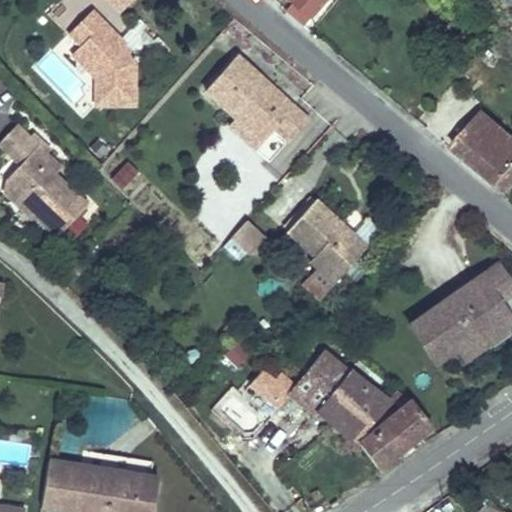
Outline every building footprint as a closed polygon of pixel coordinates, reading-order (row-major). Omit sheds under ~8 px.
[(318,0),(286,0),(304,16),(318,0)] [(94,60),(91,64),(93,95),(132,94),(130,52),(115,39),(118,34),(84,3),(65,25),(79,38),(76,43),(94,60)] [(72,47),(91,64),(94,60),(76,43),(72,47)] [(276,117),(296,94),(237,45),(207,80),(236,105),(249,117),(253,113),(267,127),(276,117)] [(307,104),(296,94),(276,117),(288,127),(307,104)] [(249,117),(236,105),(229,113),(257,138),(267,127),(253,113),(249,117)] [(511,150),(481,122),(452,156),(496,196),(511,178),(511,150)] [(0,186),(31,155),(33,153),(11,132),(0,144),(0,186)] [(0,202),(1,208),(24,231),(27,229),(20,223),(26,217),(32,223),(28,227),(49,248),(55,242),(64,232),(72,223),(80,215),(49,185),(56,177),(31,155),(0,186),(0,202)] [(132,177),(115,194),(127,204),(143,188),(132,177)] [(511,178),(496,196),(506,205),(511,198),(511,178)] [(307,273),(330,294),(360,261),(307,216),(279,248),(307,273)] [(20,223),(27,229),(28,227),(32,223),(26,217),(20,223)] [(217,247),(236,264),(263,235),(244,218),(217,247)] [(64,232),(55,242),(66,252),(83,234),(72,223),(64,232)] [(324,301),(330,294),(307,273),(300,280),(307,286),(323,301),(324,301)] [(474,287),(489,311),(506,300),(490,276),(474,287)] [(323,301),(307,286),(292,301),(309,315),(323,301)] [(481,352),(505,334),(489,311),(474,287),(399,337),(424,375),(448,358),(474,342),(481,352)] [(111,294),(94,311),(106,322),(122,303),(111,294)] [(238,341),(225,355),(236,365),(249,352),(238,341)] [(448,358),(456,371),(481,352),(474,342),(448,358)] [(319,358),(284,399),(308,421),(311,417),(322,427),(335,439),(357,457),(386,416),(319,358)] [(244,385),(268,403),(284,382),(260,364),(244,385)] [(379,480),(431,440),(405,418),(397,425),(386,416),(357,457),(379,480)] [(154,511),(160,474),(151,472),(153,463),(85,452),(83,462),(51,457),(45,496),(77,501),(75,511),(154,511)] [(473,511),(504,511),(478,490),(466,506),(472,511),(473,511)] [(75,511),(77,501),(45,496),(43,508),(67,511),(75,511)]
